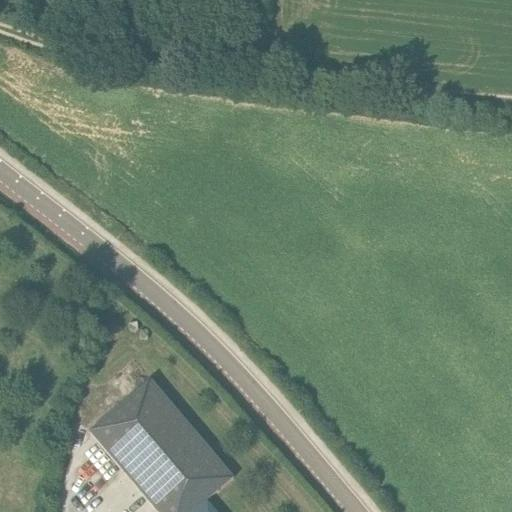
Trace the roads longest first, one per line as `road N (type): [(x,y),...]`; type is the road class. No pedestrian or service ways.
road 1 (track): [(0,28),(101,58),(511,97)]
road 2 (tertiary): [(357,511),(213,347),(0,170)]
